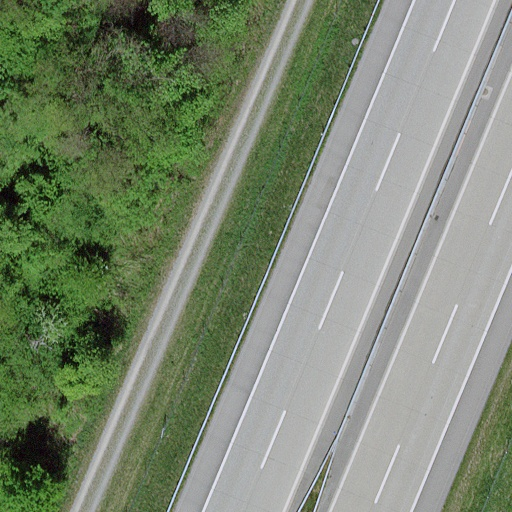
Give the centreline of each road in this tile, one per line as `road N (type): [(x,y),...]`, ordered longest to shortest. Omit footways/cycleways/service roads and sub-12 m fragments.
road 1 (motorway): [(456,0),(241,511)]
road 2 (track): [(286,0),(72,511)]
road 3 (motorway): [(367,511),(511,165)]
